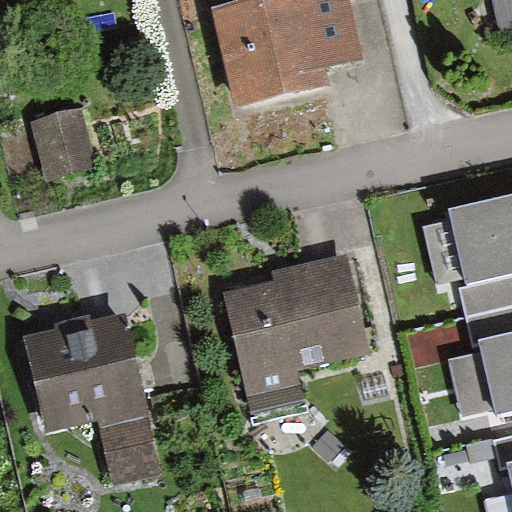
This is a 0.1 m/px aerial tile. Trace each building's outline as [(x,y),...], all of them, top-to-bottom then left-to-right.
[(268,0),(213,12),(238,115),(331,93),(327,74),(366,65),(353,4),(376,0),(268,0)] [(33,126),(47,184),(100,172),(83,113),(33,126)] [(511,273),(511,204),(453,218),(468,283),(511,273)] [(224,298),(251,419),(307,406),(299,375),(372,357),(349,258),(274,275),(276,285),(224,298)] [(128,318),(25,342),(50,437),(99,427),(114,491),(164,480),(128,318)] [(511,412),(511,344),(483,351),(499,415),(511,412)]
